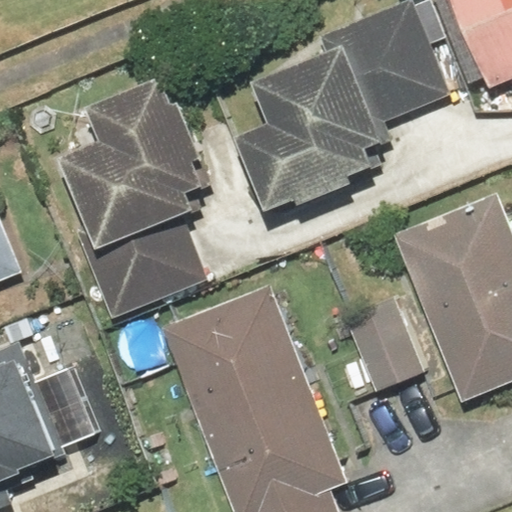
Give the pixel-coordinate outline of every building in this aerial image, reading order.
[(511,0),(448,0),(485,91),(511,80),(511,0)] [(327,35),(333,53),(250,85),(268,133),(236,145),(263,216),(371,175),(364,157),(385,148),(376,124),(450,96),(414,2),(327,35)] [(95,143),(50,160),(110,318),(203,283),(179,221),(192,216),(186,200),(209,191),(178,107),(166,112),(156,85),(83,112),(95,143)] [(511,242),(493,196),(393,237),(460,404),(511,383),(511,242)] [(0,277),(16,270),(0,233),(0,277)] [(267,290),(160,331),(228,511),(338,511),(332,493),(342,489),(267,290)] [(426,374),(394,298),(343,319),(374,395),(426,374)] [(0,475),(59,452),(16,344),(0,349),(0,475)]
